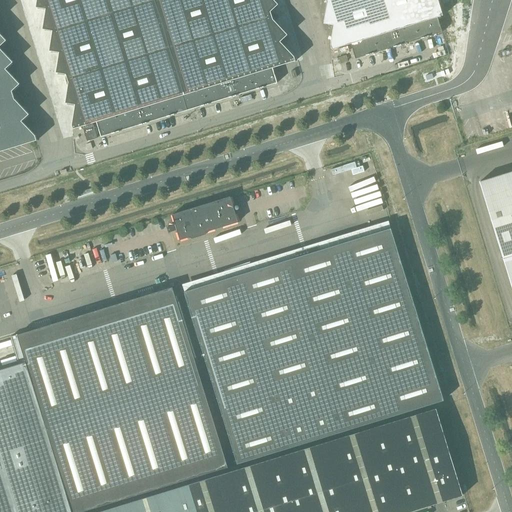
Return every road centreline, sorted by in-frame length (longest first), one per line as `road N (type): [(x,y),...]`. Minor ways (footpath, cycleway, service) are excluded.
road 1 (unclassified): [(509,511),(387,121)]
road 2 (unclassified): [(0,231),(305,135),(375,116),(387,121)]
